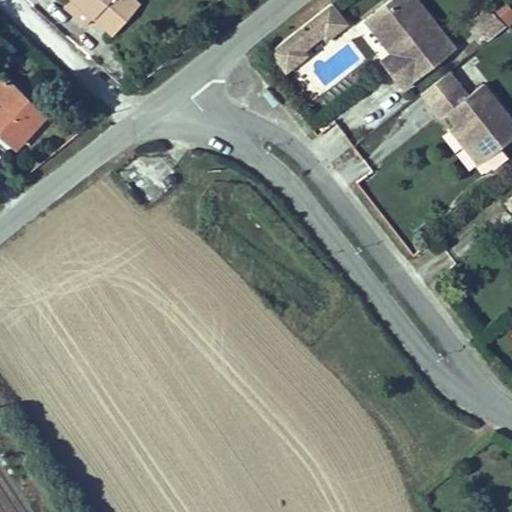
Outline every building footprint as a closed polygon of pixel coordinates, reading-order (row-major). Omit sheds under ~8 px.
[(85,26),(94,15),(76,0),(69,0),(64,6),(85,26)] [(139,1),(138,0),(76,0),(94,15),(111,31),(139,1)] [(420,0),(390,0),(367,17),(388,45),(392,42),(397,47),(383,60),(403,88),(456,47),(420,0)] [(501,0),(492,8),(509,26),(511,22),(511,8),(504,0),(501,0)] [(346,23),(331,3),(306,23),(317,37),(323,34),(331,34),(346,23)] [(487,39),(504,26),(489,6),(472,19),(487,39)] [(303,49),(317,37),(306,23),(271,49),(286,69),(301,57),(303,49)] [(451,71),(421,91),(443,116),(450,110),(459,123),(487,158),(511,138),(511,115),(485,82),(469,94),(451,71)] [(0,134),(18,149),(45,116),(0,75),(0,134)] [(310,143),(347,188),(371,168),(334,123),(310,143)] [(480,164),(487,158),(459,123),(452,128),(480,164)]
